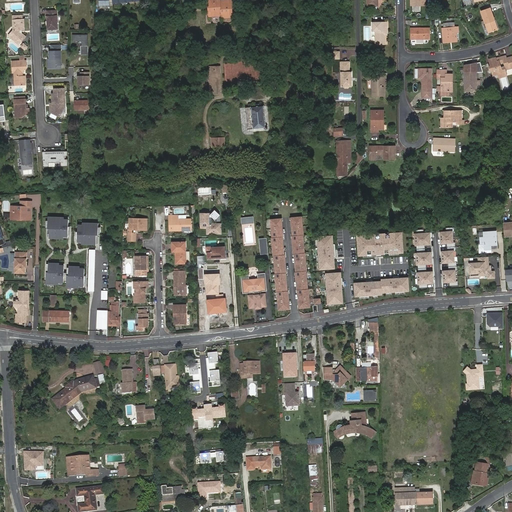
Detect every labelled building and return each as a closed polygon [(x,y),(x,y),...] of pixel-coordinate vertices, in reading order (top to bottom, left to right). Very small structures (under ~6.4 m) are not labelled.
[(220,3),(220,2),(219,0),(211,0),(208,0),(209,17),(221,16),(221,18),(231,18),(230,1),(223,2),(223,3),(220,3)] [(49,23),(48,23),(48,29),(59,28),(57,9),(47,10),(47,21),(49,21),(49,23)] [(481,12),(488,34),(497,31),(489,9),(481,12)] [(25,29),(24,20),(23,20),(23,15),(13,16),(14,30),(9,36),(18,44),(25,37),(22,33),(22,30),(25,29)] [(384,32),(387,32),(387,22),(372,23),(372,32),(374,32),(375,46),(385,45),(385,36),(384,32)] [(456,32),(455,28),(454,28),(454,23),(443,24),(444,29),(442,29),(443,43),(449,43),(448,40),(456,40),(456,32)] [(411,29),(411,35),(415,35),(415,39),(429,39),(429,28),(411,29)] [(83,43),(83,55),(88,54),(88,38),(73,38),(73,43),(83,43)] [(61,64),(61,45),(51,45),(52,51),(50,51),(50,59),(48,59),(49,67),(56,67),(58,65),(61,64)] [(502,69),(499,59),(497,60),(496,56),(488,59),(492,75),(497,74),(498,78),(507,75),(506,70),(511,68),(511,55),(506,57),(506,55),(502,56),(505,68),(502,69)] [(22,72),(24,70),(24,68),(27,68),(26,60),(11,61),(12,72),(14,72),(15,85),(25,84),(24,75),(22,75),(21,75),(21,72),(22,72)] [(351,78),(352,78),(352,71),(350,71),(350,62),(341,62),(341,86),(344,86),(345,88),(349,88),(350,86),(352,86),(352,81),(351,80),(351,78)] [(212,66),(212,94),(220,94),(220,66),(212,66)] [(464,68),(464,90),(474,90),(474,81),(476,81),(476,72),(473,72),(473,68),(464,68)] [(422,79),(422,93),(432,93),(431,69),(418,70),(418,79),(422,79)] [(436,71),(437,79),(441,79),(442,93),(451,92),(451,81),(452,81),(452,75),(446,75),(446,71),(436,71)] [(89,86),(89,73),(81,73),(81,77),(79,77),(79,81),(78,81),(79,87),(89,86)] [(384,86),(384,74),(371,75),(372,98),(384,98),(384,89),(382,89),(382,86),(384,86)] [(474,90),(464,90),(464,92),(476,91),(476,81),(474,81),(474,90)] [(66,105),(65,88),(54,88),(55,94),(52,94),(53,105),(50,105),(50,111),(60,116),(66,105)] [(26,105),(26,96),(25,96),(25,94),(15,95),(16,115),(22,115),(25,111),(30,110),(29,105),(26,105)] [(75,101),(75,110),(89,109),(89,101),(75,101)] [(245,108),(247,130),(264,128),(264,129),(265,129),(266,129),(267,128),(267,127),(267,126),(266,126),(265,126),(263,106),(245,108)] [(451,122),(453,122),(457,122),(457,125),(464,125),(464,120),(462,120),(462,110),(445,111),(445,117),(441,117),(441,128),(451,127),(451,122)] [(382,130),(382,111),(372,111),(372,133),(376,133),(375,130),(379,130),(382,130)] [(224,146),(224,138),(211,139),(212,147),(224,146)] [(434,138),(434,150),(455,151),(456,139),(434,138)] [(30,139),(20,140),(22,158),(23,158),(23,164),(32,163),(31,155),(30,153),(30,151),(33,151),(32,143),(30,143),(30,139)] [(339,144),(346,144),(346,141),(336,141),(337,170),(339,170),(339,144)] [(347,175),(346,144),(339,144),(339,170),(337,170),(337,175),(347,175)] [(370,148),(370,159),(375,159),(375,155),(384,155),(384,159),(389,158),(389,161),(394,161),(394,147),(370,148)] [(67,150),(43,152),(44,167),(50,167),(50,163),(61,162),(61,166),(68,165),(68,158),(65,159),(65,155),(68,155),(67,150)] [(352,172),(361,162),(358,160),(355,160),(351,165),(352,172)] [(21,208),(12,208),(12,219),(17,219),(17,221),(22,221),(22,219),(27,220),(28,209),(31,209),(31,203),(21,203),(21,208)] [(30,221),(31,209),(28,209),(27,220),(22,219),(22,221),(30,221)] [(168,215),(168,219),(170,219),(171,229),(185,229),(185,230),(190,230),(190,219),(185,219),(185,215),(178,215),(173,215),(173,213),(170,213),(170,215),(168,215)] [(210,224),(210,213),(200,213),(201,228),(206,228),(207,235),(221,234),(221,224),(210,224)] [(68,217),(48,216),(48,220),(46,220),(46,227),(48,227),(48,236),(50,236),(50,237),(67,237),(67,236),(68,236),(68,233),(70,233),(70,226),(69,226),(69,219),(68,219),(68,217)] [(308,289),(305,253),(302,217),(291,218),(293,236),(292,236),(294,254),(295,254),(297,290),(298,290),(299,308),(310,307),(308,289)] [(128,229),(128,237),(136,237),(136,232),(134,232),(132,232),(132,229),(134,229),(137,229),(147,229),(147,221),(142,221),(142,218),(130,218),(130,229),(128,229)] [(170,219),(168,219),(169,231),(185,230),(185,229),(171,229),(170,219)] [(286,273),(285,255),(284,255),(282,219),(271,220),(274,256),(276,274),(275,274),(279,310),(290,309),(286,273)] [(99,227),(99,223),(79,223),(79,225),(78,225),(78,232),(76,231),(76,239),(78,239),(78,241),(78,243),(96,244),(96,243),(98,243),(98,234),(100,234),(101,227),(99,227)] [(495,230),(482,231),(483,237),(480,237),(480,242),(477,243),(478,251),(490,250),(490,243),(496,243),(495,230)] [(453,231),(441,232),(441,243),(453,243),(453,231)] [(403,232),(358,235),(359,255),(404,252),(403,232)] [(430,233),(415,234),(416,245),(431,244),(430,233)] [(319,237),(321,269),(334,268),(332,236),(319,237)] [(268,254),(267,241),(267,238),(259,239),(260,254),(268,254)] [(172,251),(175,251),(176,251),(176,254),(175,254),(175,263),(185,263),(185,242),(172,242),(172,251)] [(224,257),(224,246),(211,247),(211,251),(206,252),(207,259),(224,257)] [(454,251),(442,252),(443,263),(455,262),(454,251)] [(432,252),(417,253),(417,265),(432,264),(432,252)] [(16,253),(16,259),(16,273),(25,273),(25,268),(25,265),(27,265),(27,257),(25,257),(26,253),(16,253)] [(143,262),(143,256),(136,256),(136,275),(147,275),(146,271),(146,262),(143,262)] [(489,258),(480,258),(480,263),(471,264),(472,278),(482,277),(482,275),(486,275),(490,276),(490,278),(495,278),(495,273),(494,273),(490,270),(489,258)] [(63,263),(49,263),(46,263),(46,283),(47,283),(47,285),(54,285),(54,283),(62,283),(62,281),(64,281),(64,265),(63,265),(63,263)] [(84,267),(69,266),(69,267),(67,267),(66,287),(68,287),(68,288),(74,288),(74,286),(82,287),(83,285),(84,285),(84,268),(84,267)] [(456,270),(444,271),(444,282),(456,281),(456,270)] [(433,272),(418,273),(419,284),(434,283),(433,272)] [(218,273),(205,274),(206,294),(218,294),(218,273)] [(266,291),(264,273),(257,274),(257,278),(248,279),(248,275),(240,275),(242,293),(253,292),(253,295),(255,295),(255,294),(257,294),(257,295),(259,295),(258,292),(266,291)] [(327,274),(328,304),(342,303),(341,273),(327,274)] [(176,284),(176,294),(185,294),(185,293),(185,285),(185,275),(174,275),(174,279),(174,284),(176,284)] [(382,282),(355,284),(356,296),(382,295),(382,293),(409,291),(409,278),(382,280),(382,282)] [(137,288),(135,288),(135,294),(134,295),(135,303),(146,302),(146,294),(144,294),(144,293),(146,293),(146,288),(149,287),(148,280),(136,281),(137,288)] [(28,315),(29,306),(28,306),(28,300),(29,300),(29,290),(19,290),(19,299),(18,299),(16,301),(16,305),(17,307),(19,307),(18,314),(17,314),(15,314),(15,322),(26,322),(27,315),(28,315)] [(248,296),(249,305),(255,305),(255,307),(255,308),(261,308),(261,307),(266,306),(264,294),(257,295),(257,294),(255,294),(255,295),(253,295),(248,296)] [(225,298),(207,300),(208,313),(226,311),(225,298)] [(108,324),(108,323),(112,324),(112,322),(120,323),(120,318),(118,318),(118,312),(119,312),(119,306),(119,304),(115,303),(114,306),(111,306),(111,311),(109,311),(108,324)] [(176,313),(176,323),(187,323),(186,304),(176,304),(176,308),(174,308),(174,313),(176,313)] [(138,316),(139,324),(139,328),(139,330),(144,329),(144,326),(149,326),(149,320),(148,320),(148,317),(149,317),(148,312),(147,312),(147,308),(138,308),(138,313),(139,313),(139,316),(138,316)] [(44,310),(43,322),(70,322),(70,310),(44,310)] [(107,329),(108,310),(98,310),(98,329),(107,329)] [(503,327),(503,312),(487,312),(488,323),(490,326),(499,325),(499,327),(503,327)] [(369,332),(379,331),(377,318),(367,319),(369,332)] [(216,353),(206,354),(207,364),(217,363),(216,353)] [(295,354),(281,354),(282,379),(296,378),(295,354)] [(314,355),(303,356),(304,371),(315,371),(314,355)] [(102,361),(93,363),(96,375),(105,372),(102,361)] [(166,374),(167,386),(172,386),(175,385),(177,385),(178,385),(177,374),(175,375),(174,363),(165,363),(165,366),(166,374)] [(256,373),(256,363),(245,363),(245,365),(241,365),(241,376),(245,376),(245,374),(256,373)] [(196,364),(187,365),(188,376),(197,375),(196,364)] [(482,364),(477,364),(478,370),(475,370),(474,369),(471,369),(467,366),(464,370),(467,373),(468,383),(467,384),(467,388),(479,387),(478,375),(483,374),(482,364)] [(331,376),(325,376),(326,379),(333,379),(338,384),(343,384),(351,376),(341,366),(333,374),(332,375),(331,376)] [(356,380),(362,380),(365,380),(365,382),(377,381),(377,377),(377,367),(372,367),(372,368),(367,368),(356,368),(356,380)] [(133,382),(132,369),(122,369),(123,383),(121,383),(121,393),(131,393),(131,383),(133,382)] [(218,370),(208,371),(210,382),(219,381),(218,370)] [(67,388),(53,399),(60,408),(82,391),(96,387),(94,379),(93,376),(77,381),(75,382),(74,380),(66,387),(67,388)] [(198,383),(188,384),(190,394),(199,393),(198,383)] [(294,385),(285,385),(287,407),(299,406),(298,396),(295,396),(294,385)] [(239,389),(231,390),(232,398),(240,397),(239,389)] [(375,391),(368,391),(368,397),(364,397),(364,400),(376,400),(375,391)] [(206,421),(213,421),(213,419),(226,418),(225,405),(219,406),(219,408),(212,409),(212,405),(205,406),(205,410),(198,411),(197,408),(192,409),(193,421),(199,421),(198,418),(206,417),(206,421)] [(145,417),(146,419),(155,418),(153,409),(145,410),(144,406),(136,407),(138,418),(145,417)] [(351,425),(347,425),(343,425),(342,425),(341,425),(340,424),(340,425),(339,425),(338,426),(337,427),(337,428),(338,429),(336,430),(335,430),(340,436),(344,433),(345,433),(348,432),(350,431),(351,431),(354,431),(358,431),(362,432),(363,432),(365,433),(366,433),(369,427),(368,427),(367,426),(366,426),(364,425),(363,425),(362,424),(361,424),(361,419),(360,412),(352,413),(352,420),(351,420),(351,422),(351,425)] [(315,445),(307,445),(308,454),(323,453),(323,445),(315,445)] [(44,452),(24,451),(24,471),(36,470),(36,467),(44,466),(44,452)] [(224,452),(215,453),(216,463),(225,462),(224,452)] [(208,454),(199,455),(200,465),(209,464),(208,454)] [(86,477),(99,475),(98,470),(90,471),(89,456),(68,458),(68,463),(71,463),(72,473),(85,471),(85,474),(86,477)] [(269,458),(246,459),(247,471),(254,471),(253,468),(261,468),(261,470),(270,469),(269,458)] [(488,464),(476,462),(475,470),(474,477),(472,476),(471,483),(484,485),(485,477),(486,477),(488,464)] [(70,475),(85,474),(85,471),(72,473),(71,463),(68,463),(70,475)] [(309,468),(311,493),(316,493),(315,485),(318,485),(317,476),(317,468),(309,468)] [(199,486),(200,502),(208,501),(208,495),(215,494),(214,485),(202,486),(199,486)] [(167,486),(162,486),(164,501),(185,499),(184,490),(181,490),(181,487),(167,488),(167,486)] [(95,495),(104,494),(103,487),(77,490),(78,497),(85,496),(86,505),(79,506),(79,511),(81,511),(97,510),(95,495)] [(415,488),(407,488),(396,488),(396,504),(413,504),(433,503),(433,492),(415,493),(415,488)] [(311,503),(311,510),(314,510),(314,511),(321,511),(322,511),(323,511),(322,494),(314,494),(314,498),(313,498),(314,503),(311,503)]
